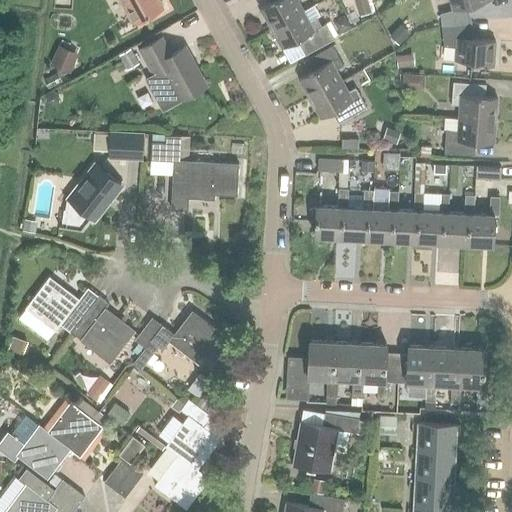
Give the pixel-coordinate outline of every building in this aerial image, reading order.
[(163,10),(157,0),(117,0),(133,27),(163,10)] [(259,10),(270,30),(302,12),(296,1),(298,0),(267,0),(270,4),(259,10)] [(368,0),(354,0),(359,15),(372,12),(368,0)] [(440,26),(467,24),(463,9),(489,1),(488,0),(448,0),(452,11),(439,15),(440,26)] [(302,12),(270,30),(281,50),(297,41),(305,55),(334,39),(326,25),(321,28),(316,19),(308,23),(302,12)] [(345,15),(333,21),(340,34),(352,27),(345,15)] [(467,24),(440,26),(443,48),(455,49),(454,62),(480,64),(480,67),(492,68),(494,42),(467,40),(467,24)] [(391,36),(400,46),(411,34),(402,25),(391,36)] [(139,52),(151,75),(145,78),(163,111),(181,102),(205,88),(184,50),(170,57),(161,40),(139,52)] [(52,63),(72,72),(81,53),(61,44),(52,63)] [(298,80),(309,100),(341,82),(335,71),(342,67),(337,58),(339,57),(333,46),(303,62),(309,74),(298,80)] [(132,50),(120,56),(128,70),(140,63),(132,50)] [(414,55),(398,57),(400,71),(416,69),(414,55)] [(425,77),(404,75),(403,89),(424,90),(425,77)] [(341,82),(309,100),(320,121),(330,115),(337,126),(365,109),(354,89),(347,93),(341,82)] [(459,118),(495,121),(497,98),(485,97),(486,85),(453,82),(451,105),(460,106),(459,118)] [(53,92),(46,95),(46,102),(52,107),(58,104),(59,96),(53,92)] [(495,121),(459,118),(458,131),(446,130),(444,154),(475,156),(476,143),(494,144),(495,121)] [(382,140),(396,145),(400,131),(387,127),(382,140)] [(110,159),(144,160),(145,132),(111,131),(110,159)] [(342,139),(341,149),(359,149),(359,139),(342,139)] [(152,143),(151,162),(164,162),(165,144),(152,143)] [(421,156),(431,157),(431,147),(422,147),(421,156)] [(400,155),(384,154),(384,170),(400,170),(400,155)] [(342,172),(342,160),(318,159),(317,171),(339,172),(342,172)] [(374,172),(374,162),(361,162),(361,172),(374,172)] [(415,192),(423,192),(424,162),(416,162),(415,192)] [(214,196),(236,197),(237,166),(173,163),(171,211),(187,212),(187,200),(213,202),(214,196)] [(67,201),(68,202),(64,228),(80,230),(89,218),(92,220),(119,184),(94,165),(67,201)] [(500,180),(500,168),(475,167),(475,179),(500,180)] [(338,189),(347,190),(348,173),(342,172),(339,172),(338,189)] [(315,207),(314,238),(340,239),(341,208),(346,208),(347,190),(338,189),(337,208),(315,207)] [(367,209),(365,240),(391,241),(392,210),(397,211),(398,192),(388,192),(388,189),(373,189),(373,191),(372,209),(367,209)] [(367,209),(372,209),(373,191),(363,191),(363,209),(346,208),(341,208),(340,239),(365,240),(367,209)] [(418,212),(422,212),(423,194),(414,193),(413,211),(397,211),(392,210),(391,241),(416,242),(418,212)] [(418,212),(416,242),(442,244),(443,213),(447,213),(448,195),(439,195),(423,194),(422,212),(418,212)] [(443,213),(442,244),(467,245),(468,215),(472,215),(473,196),(464,196),(464,214),(447,213),(443,213)] [(489,215),(472,215),(468,215),(467,245),(492,246),(494,216),(498,216),(499,197),(490,197),(489,215)] [(297,214),(310,215),(311,205),(297,205),(297,214)] [(26,219),(25,231),(37,233),(39,221),(26,219)] [(79,318),(95,296),(86,289),(77,300),(48,277),(25,308),(55,332),(70,312),(79,318)] [(90,327),(79,341),(109,365),(134,332),(104,308),(106,304),(95,296),(79,318),(90,327)] [(168,343),(199,366),(222,335),(191,311),(173,335),(161,326),(161,327),(143,349),(140,354),(135,361),(133,363),(143,370),(159,349),(162,352),(168,343)] [(143,349),(161,327),(151,319),(134,342),(143,349)] [(23,356),(29,341),(15,336),(9,350),(23,356)] [(332,380),(334,343),(308,342),(306,379),(326,380),(325,397),(336,398),(337,380),(332,380)] [(359,344),(334,343),(332,380),(337,380),(353,381),(352,398),(360,398),(361,381),(357,381),(359,344)] [(396,383),(397,356),(385,356),(385,346),(359,344),(357,381),(361,381),(376,382),(375,400),(386,400),(387,383),(396,383)] [(407,357),(397,356),(396,383),(407,384),(407,383),(425,384),(424,401),(434,402),(435,385),(432,384),(433,348),(408,346),(407,357)] [(459,403),(460,386),(456,386),(458,349),(433,348),(432,384),(435,385),(435,384),(450,385),(449,403),(459,403)] [(456,386),(460,386),(475,387),(474,404),(484,405),(485,386),(483,386),(484,350),(458,349),(456,386)] [(188,390),(199,398),(211,382),(200,374),(188,390)] [(100,375),(87,393),(97,401),(110,383),(100,375)] [(69,402),(102,428),(109,419),(75,394),(69,402)] [(179,411),(185,403),(180,399),(174,407),(179,411)] [(165,447),(176,455),(177,454),(196,470),(197,469),(219,440),(202,427),(210,417),(189,400),(180,412),(187,417),(165,447)] [(69,402),(47,430),(46,431),(70,448),(69,450),(80,457),(102,428),(69,402)] [(115,403),(106,416),(121,427),(130,415),(115,403)] [(337,431),(356,434),(358,420),(324,414),(322,426),(299,422),(291,466),(330,473),(337,431)] [(379,416),(379,435),(397,435),(397,416),(379,416)] [(417,424),(416,452),(454,454),(455,426),(417,424)] [(39,425),(24,443),(7,431),(0,440),(0,448),(15,461),(18,457),(47,479),(69,450),(70,448),(46,431),(47,430),(39,425)] [(117,455),(122,459),(121,459),(130,465),(136,456),(123,446),(117,455)] [(416,452),(414,480),(452,482),(454,454),(416,452)] [(177,454),(176,455),(153,486),(186,510),(209,479),(197,469),(196,470),(177,454)] [(103,483),(114,491),(131,468),(121,460),(105,481),(103,483)] [(55,489),(27,467),(18,478),(25,484),(2,511),(53,511),(56,509),(46,501),(55,489)] [(131,468),(114,491),(124,498),(125,496),(141,476),(131,468)] [(55,489),(77,506),(84,497),(62,480),(55,489)] [(313,480),(311,493),(323,495),(325,481),(313,480)] [(414,480),(413,508),(451,510),(452,482),(414,480)] [(46,501),(56,509),(60,511),(72,511),(77,506),(55,489),(46,501)] [(322,511),(323,511),(326,511),(342,511),(344,501),(310,495),(308,507),(285,503),(283,511),(322,511)]
